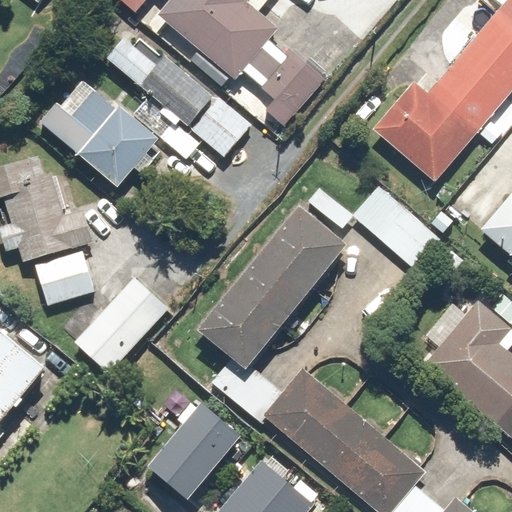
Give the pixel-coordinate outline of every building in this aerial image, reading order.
[(151,0),(127,0),(142,11),(151,0)] [(276,39),(286,27),(256,0),(177,0),(167,12),(241,78),(248,70),(298,114),(325,83),(276,39)] [(511,96),(511,0),(507,0),(440,81),(426,69),(378,128),(442,181),(511,96)] [(88,78),(66,105),(62,102),(45,123),(65,139),(125,188),(139,171),(145,176),(160,157),(154,152),(166,137),(193,159),(207,141),(229,158),(257,124),(170,54),(162,64),(130,39),(113,59),(154,92),(135,115),(88,78)] [(85,246),(100,241),(91,206),(73,210),(62,171),(48,175),(42,155),(0,166),(0,198),(8,196),(15,222),(4,225),(11,251),(25,248),(28,261),(39,258),(51,303),(97,290),(85,246)] [(445,237),(384,187),(359,217),(420,267),(445,237)] [(511,197),(487,226),(511,248),(511,197)] [(358,245),(306,201),(204,321),(256,366),(358,245)] [(90,303),(65,328),(112,374),(175,311),(140,277),(102,315),(90,303)] [(511,298),(506,293),(494,308),(466,285),(428,332),(446,347),(430,367),(511,433),(511,298)] [(0,429),(54,364),(1,321),(0,322),(0,429)] [(428,466),(310,369),(272,415),(390,511),(428,466)] [(250,434),(211,401),(158,463),(196,497),(250,434)] [(309,511),(319,500),(274,453),(228,511),(309,511)] [(477,511),(457,496),(444,511),(477,511)]
